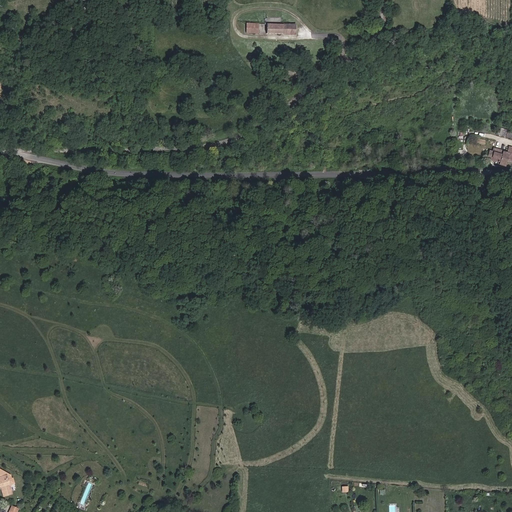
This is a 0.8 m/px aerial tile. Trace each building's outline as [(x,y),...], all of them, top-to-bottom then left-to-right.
[(248,23),(248,33),(261,34),(262,23),(248,23)] [(295,24),(270,23),(270,33),(295,34),(295,24)] [(511,133),(503,131),(501,137),(511,140),(511,133)] [(500,160),(502,152),(492,149),(490,159),(496,161),(496,165),(503,167),(506,161),(500,160)] [(500,160),(506,161),(511,163),(511,154),(502,152),(500,160)] [(0,466),(0,486),(2,486),(5,495),(14,492),(12,483),(17,482),(15,476),(13,476),(12,473),(0,466)]
